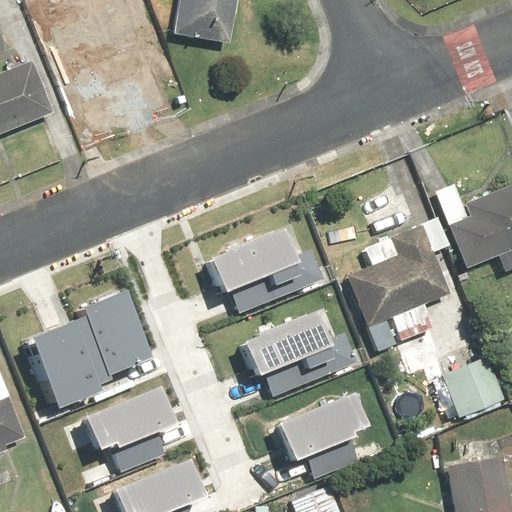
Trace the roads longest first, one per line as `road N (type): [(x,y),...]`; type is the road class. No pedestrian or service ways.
road 1 (residential): [(392,88),(0,246)]
road 2 (residential): [(511,40),(392,88)]
